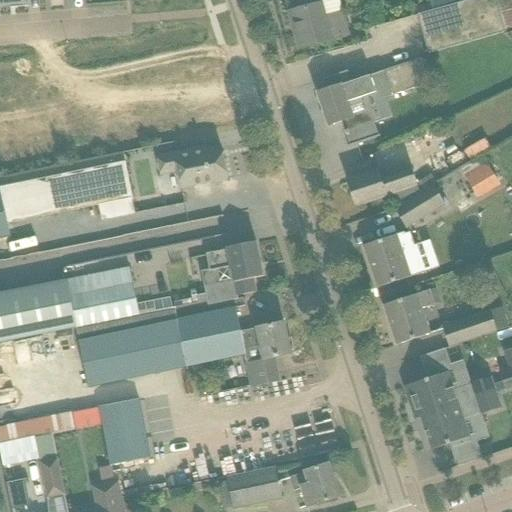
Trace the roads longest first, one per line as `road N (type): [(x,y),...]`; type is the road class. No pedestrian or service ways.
road 1 (unclassified): [(401,511),(235,0)]
road 2 (residential): [(0,35),(131,20)]
